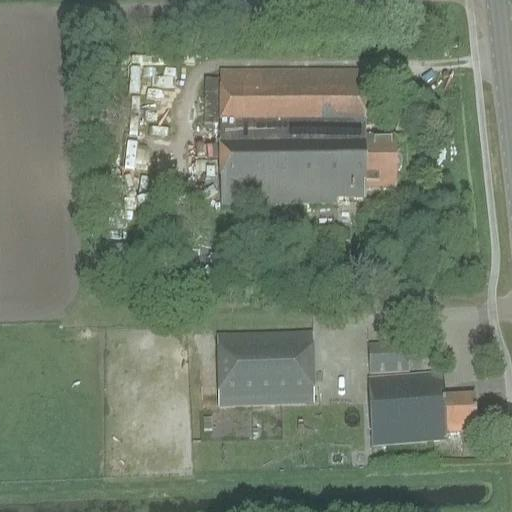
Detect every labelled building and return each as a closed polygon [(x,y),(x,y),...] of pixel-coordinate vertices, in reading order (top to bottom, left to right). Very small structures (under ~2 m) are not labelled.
[(396,180),(396,153),(396,140),(365,140),(365,74),(220,74),(220,84),(204,84),(204,129),(220,129),(221,207),(337,206),(337,201),(365,202),(365,193),(396,193),(396,180)] [(327,302),(327,291),(318,291),(318,302),(327,302)] [(311,337),(218,339),(220,408),(312,406),(311,337)] [(368,348),(369,377),(409,375),(408,346),(368,348)] [(461,432),(476,431),(475,398),(444,400),(443,376),(368,382),(371,449),(446,443),(445,436),(461,436),(461,432)] [(203,422),(203,433),(211,432),(211,422),(203,422)]
